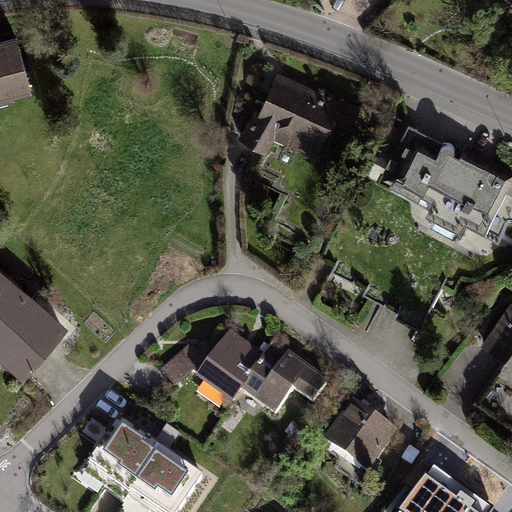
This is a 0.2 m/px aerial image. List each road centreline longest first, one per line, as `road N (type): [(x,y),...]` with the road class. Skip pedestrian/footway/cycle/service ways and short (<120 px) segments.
road 1 (residential): [(0,468),(175,308),(229,289),(282,309),(511,471)]
road 2 (residential): [(211,0),(341,40),(511,114)]
